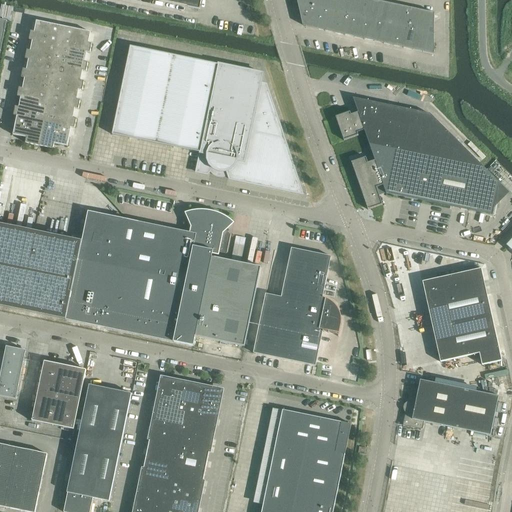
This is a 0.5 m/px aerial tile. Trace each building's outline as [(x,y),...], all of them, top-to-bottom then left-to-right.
[(153,0),(200,10),(201,0),(153,0)] [(299,0),(301,5),(318,9),(320,0),(299,0)] [(334,12),(336,0),(320,0),(318,9),(330,11),(334,12)] [(349,16),(352,0),(336,0),(334,12),(340,14),(349,16)] [(350,16),(360,18),(364,19),(368,0),(352,0),(349,16),(350,16)] [(370,20),(380,22),(384,2),(372,0),(368,0),(364,19),(370,20)] [(380,22),(390,24),(395,26),(399,6),(384,2),(380,22)] [(301,5),(303,16),(328,21),(330,11),(318,9),(301,5)] [(410,29),(412,19),(414,9),(399,6),(395,26),(400,27),(410,29)] [(414,9),(412,19),(434,24),(434,13),(414,9)] [(326,31),(336,33),(340,14),(334,12),(330,11),(328,21),(326,31)] [(336,33),(346,36),(350,16),(349,16),(340,14),(336,33)] [(325,31),(326,31),(328,21),(303,16),(305,26),(305,27),(325,31)] [(346,36),(356,38),(360,18),(350,16),(346,36)] [(356,38),(366,40),(370,20),(364,19),(360,18),(356,38)] [(410,29),(420,31),(434,34),(434,24),(412,19),(410,29)] [(366,40),(376,42),(380,22),(370,20),(366,40)] [(30,41),(33,41),(60,47),(64,27),(37,21),(35,32),(31,32),(30,41)] [(376,42),(386,44),(390,24),(380,22),(376,42)] [(386,44),(396,46),(400,27),(395,26),(390,24),(386,44)] [(60,47),(87,52),(90,53),(92,44),(89,44),(91,33),(64,27),(60,47)] [(396,46),(406,49),(410,29),(400,27),(396,46)] [(406,49),(416,51),(420,31),(410,29),(406,49)] [(420,31),(416,51),(434,55),(434,34),(420,31)] [(26,59),(29,60),(56,66),(60,47),(33,41),(31,51),(27,51),(26,59)] [(56,66),(83,71),(86,72),(88,63),(85,62),(87,52),(60,47),(56,66)] [(183,149),(201,153),(197,173),(207,175),(210,172),(220,174),(229,176),(230,180),(303,194),(266,85),(261,84),(263,74),(219,65),(131,47),(122,90),(112,135),(135,140),(183,149)] [(22,78),(25,79),(52,84),(56,66),(29,60),(27,70),(24,69),(22,78)] [(56,66),(52,84),(79,90),(82,91),(84,82),(81,81),(83,71),(56,66)] [(18,97),(21,98),(48,103),(52,84),(25,79),(23,89),(20,88),(18,97)] [(48,103),(75,109),(79,109),(80,101),(77,100),(79,90),(52,84),(48,103)] [(14,116),(17,116),(44,122),(48,103),(21,98),(19,108),(16,107),(14,116)] [(363,128),(370,146),(486,170),(430,114),(358,99),(356,108),(358,113),(351,115),(350,112),(336,117),(344,141),(358,136),(356,130),(363,128)] [(48,103),(44,122),(71,128),(75,128),(76,119),(73,119),(75,109),(48,103)] [(26,143),(39,146),(44,122),(17,116),(13,135),(27,138),(26,143)] [(44,122),(39,146),(53,149),(54,144),(68,147),(71,128),(44,122)] [(486,170),(370,146),(375,161),(368,163),(366,158),(351,163),(368,210),(383,205),(378,193),(385,190),(386,194),(492,216),(499,183),(486,170)] [(198,214),(189,215),(194,227),(194,229),(193,234),(127,220),(88,212),(66,320),(194,346),(196,337),(245,347),(261,268),(212,258),(213,252),(216,252),(220,232),(230,223),(223,219),(215,215),(206,214),(198,214)] [(329,300),(323,297),(331,257),(292,249),(281,297),(274,296),(266,294),(254,353),(316,366),(323,332),(324,331),(328,332),(328,333),(329,333),(329,332),(339,334),(341,326),(341,318),(339,311),(335,305),(329,300)] [(423,282),(440,362),(480,354),(482,365),(502,361),(481,269),(423,282)] [(0,396),(16,400),(17,395),(24,361),(25,358),(26,351),(7,347),(0,379),(0,396)] [(55,362),(46,360),(45,362),(42,361),(42,362),(45,362),(33,421),(30,420),(30,421),(74,430),(86,370),(74,367),(62,365),(55,363),(55,362)] [(33,362),(24,361),(17,395),(26,396),(33,362)] [(161,386),(157,406),(177,410),(182,382),(170,380),(167,380),(164,381),(162,383),(161,386)] [(403,426),(422,430),(424,422),(435,424),(462,430),(491,436),(499,396),(420,380),(419,388),(411,387),(403,426)] [(177,410),(187,412),(197,414),(202,387),(182,382),(177,410)] [(67,493),(68,493),(64,511),(90,511),(93,498),(102,500),(110,502),(132,394),(101,388),(89,385),(67,493)] [(197,414),(216,418),(220,399),(221,396),(219,393),(217,390),(214,389),(202,387),(197,414)] [(157,406),(154,420),(184,426),(187,412),(177,410),(157,406)] [(282,411),(262,511),(333,511),(345,454),(351,424),(341,422),(341,423),(282,411)] [(187,412),(184,426),(214,432),(216,418),(197,414),(187,412)] [(154,420),(151,434),(181,440),(184,426),(154,420)] [(184,426),(181,440),(211,446),(214,432),(184,426)] [(151,434),(148,447),(178,454),(181,440),(151,434)] [(181,440),(178,454),(208,460),(211,446),(181,440)] [(0,460),(0,464),(14,468),(28,471),(32,451),(27,450),(9,446),(3,445),(0,460)] [(148,447),(145,461),(175,467),(178,454),(148,447)] [(27,475),(43,478),(44,475),(43,475),(48,454),(38,452),(32,451),(28,471),(27,475)] [(178,454),(175,467),(205,474),(208,460),(178,454)] [(145,461),(142,475),(172,481),(175,467),(145,461)] [(0,485),(10,488),(14,468),(0,464),(0,485)] [(175,467),(172,481),(202,487),(205,474),(175,467)] [(10,488),(24,491),(39,494),(40,493),(43,478),(27,475),(28,471),(14,468),(10,488)] [(142,475),(140,489),(170,495),(172,481),(142,475)] [(172,481),(170,495),(199,501),(202,487),(172,481)] [(0,506),(5,508),(10,488),(0,485),(0,506)] [(11,509),(20,511),(24,491),(10,488),(5,508),(11,509)] [(140,489),(137,503),(157,507),(167,509),(170,495),(140,489)] [(24,491),(20,511),(21,511),(24,511),(35,511),(39,494),(24,491)] [(167,509),(177,511),(182,511),(197,511),(199,501),(170,495),(167,509)] [(155,511),(157,507),(137,503),(134,511),(155,511)]
